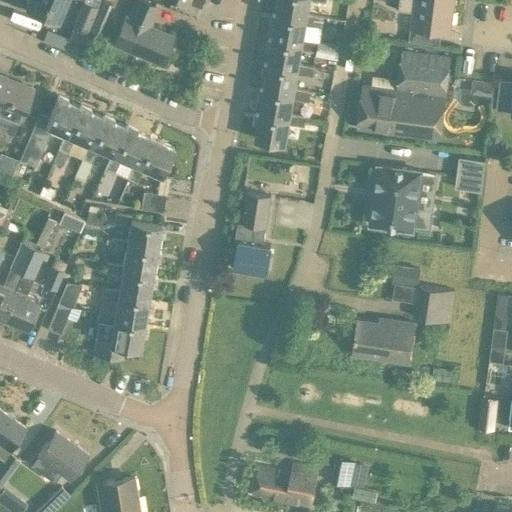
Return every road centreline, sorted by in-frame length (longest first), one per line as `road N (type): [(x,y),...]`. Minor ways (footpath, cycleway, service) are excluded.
road 1 (residential): [(224,511),(266,349),(311,252),(358,0)]
road 2 (tertiary): [(175,429),(225,126)]
road 3 (residential): [(225,126),(175,116),(0,37)]
road 4 (residential): [(175,429),(0,354)]
road 5 (residential): [(511,272),(485,268),(497,161)]
road 6 (tertiary): [(225,126),(246,0)]
